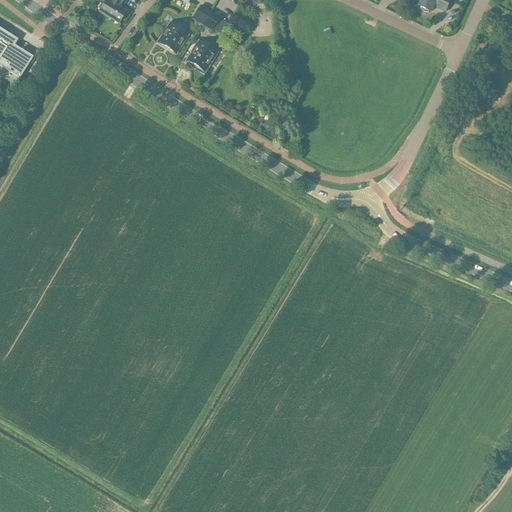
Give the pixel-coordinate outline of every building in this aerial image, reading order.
[(106,1),(104,4),(99,12),(118,24),(125,13),(120,10),(126,1),(124,0),(107,0),(107,2),(106,1)] [(268,0),(253,0),(252,8),(257,9),(267,10),(268,0)] [(446,12),(451,0),(422,0),(419,7),(421,7),(420,9),(421,11),(423,12),(425,13),(427,13),(429,13),(430,12),(431,12),(434,7),(446,12)] [(192,19),(202,25),(210,13),(200,7),(192,19)] [(211,31),(212,29),(221,34),(228,24),(219,18),(210,13),(202,25),(211,31)] [(166,48),(175,53),(187,34),(171,25),(162,38),(161,38),(158,44),(166,49),(166,48)] [(18,41),(13,38),(0,29),(0,76),(15,86),(33,58),(14,46),(18,41)] [(342,43),(321,34),(300,78),(315,135),(342,147),(396,124),(417,79),(396,69),(379,106),(343,121),(335,118),(325,80),(342,43)] [(206,66),(215,53),(199,43),(187,62),(196,67),(195,68),(203,73),(207,67),(206,66)] [(261,88),(260,92),(263,96),(268,97),(272,94),(273,90),(270,86),(265,85),(261,88)]
